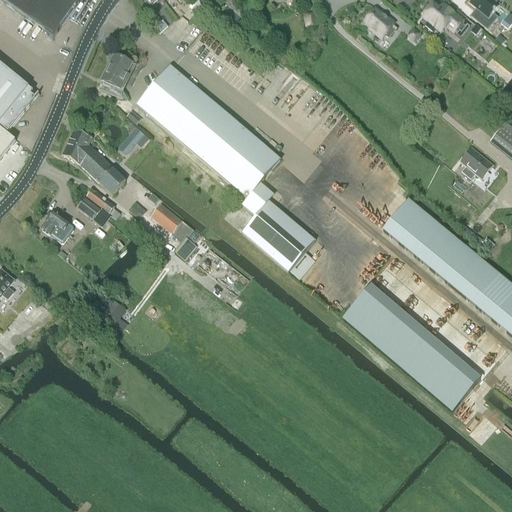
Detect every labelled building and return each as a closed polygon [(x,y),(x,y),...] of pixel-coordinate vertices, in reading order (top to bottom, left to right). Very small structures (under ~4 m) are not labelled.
[(0,0),(0,1),(53,39),(81,0),(0,0)] [(498,0),(471,0),(468,4),(478,12),(473,19),(487,31),(497,19),(493,16),(500,7),(498,6),(501,2),(498,0)] [(236,25),(244,33),(248,37),(252,34),(249,28),(248,29),(239,22),(241,20),(235,14),(240,10),(229,2),(224,8),(216,1),(211,9),(222,15),(236,25)] [(456,32),(463,22),(446,8),(441,13),(432,6),(431,8),(429,7),(422,15),(424,16),(422,19),(427,24),(424,27),(431,33),(434,29),(441,35),(448,25),(456,32)] [(375,11),(364,24),(382,39),(387,33),(391,37),(397,30),(393,27),(393,26),(391,24),(392,23),(387,19),(386,20),(375,11)] [(154,29),(160,36),(169,28),(164,22),(161,24),(152,13),(145,19),(154,29)] [(306,28),(317,27),(315,15),(304,16),(306,28)] [(511,24),(505,19),(500,24),(508,30),(511,24)] [(499,35),(495,41),(501,46),(505,40),(499,35)] [(136,67),(115,57),(108,72),(106,71),(101,82),(123,92),(136,67)] [(0,122),(28,89),(0,66),(0,122)] [(242,207),(254,217),(268,201),(270,202),(274,197),(261,185),(280,162),(170,68),(137,107),(247,201),(242,207)] [(28,89),(0,122),(0,128),(7,134),(38,97),(28,89)] [(491,142),(489,144),(511,162),(511,130),(505,125),(501,129),(491,142)] [(0,130),(0,161),(15,143),(0,130)] [(147,140),(135,130),(117,151),(126,158),(137,145),(140,148),(147,140)] [(84,156),(119,190),(125,183),(89,147),(92,140),(74,131),(68,144),(86,152),(84,156)] [(80,165),(112,198),(119,190),(84,156),(86,152),(68,144),(62,156),(80,165)] [(471,150),(459,164),(465,169),(461,174),(470,182),(475,176),(481,182),(492,168),(471,150)] [(86,198),(109,216),(116,221),(120,216),(113,211),(115,208),(92,191),(86,198)] [(77,210),(93,222),(99,227),(107,218),(84,200),(77,210)] [(268,204),(270,202),(268,201),(254,217),(255,219),(242,235),(288,274),(315,243),(268,204)] [(511,287),(408,202),(382,232),(511,339),(511,287)] [(139,221),(141,218),(141,220),(141,221),(141,222),(142,223),(143,224),(144,224),(145,225),(146,225),(148,224),(149,222),(150,221),(150,220),(149,219),(149,218),(148,217),(146,216),(145,216),(143,216),(143,217),(146,213),(136,203),(128,212),(139,221)] [(181,243),(192,230),(161,206),(150,219),(181,243)] [(49,222),(42,231),(50,238),(61,245),(63,245),(72,233),(73,231),(72,229),(68,226),(68,225),(54,215),(50,215),(48,218),(48,219),(48,222),(49,222)] [(173,254),(185,263),(197,249),(194,246),(199,242),(202,238),(198,235),(191,243),(189,241),(188,242),(185,239),(173,254)] [(169,262),(154,249),(148,255),(163,268),(169,262)] [(1,271),(0,272),(0,300),(2,298),(8,302),(14,294),(9,290),(14,283),(1,271)] [(371,288),(343,321),(453,415),(481,382),(371,288)]
